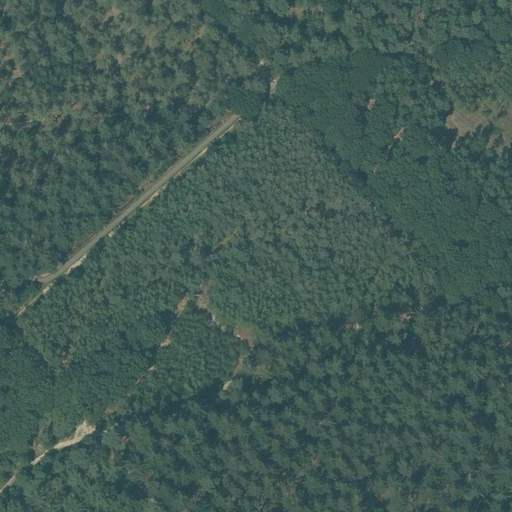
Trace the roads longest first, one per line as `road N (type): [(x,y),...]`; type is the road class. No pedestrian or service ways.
road 1 (track): [(100,444),(223,389),(286,332),(483,306)]
road 2 (track): [(88,429),(0,335)]
